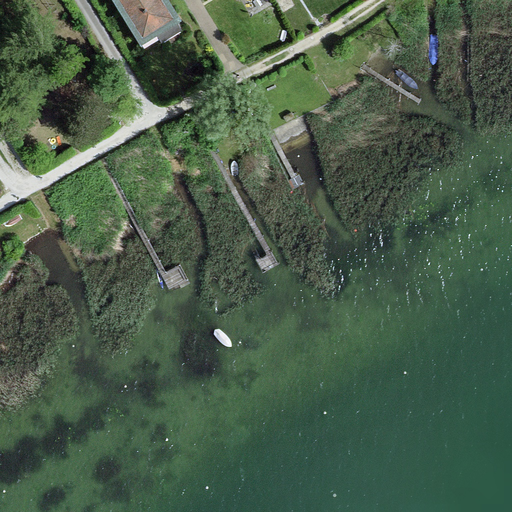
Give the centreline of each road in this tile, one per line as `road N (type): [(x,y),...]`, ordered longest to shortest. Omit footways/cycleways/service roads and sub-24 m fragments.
road 1 (track): [(0,205),(376,0)]
road 2 (residential): [(80,0),(154,118)]
